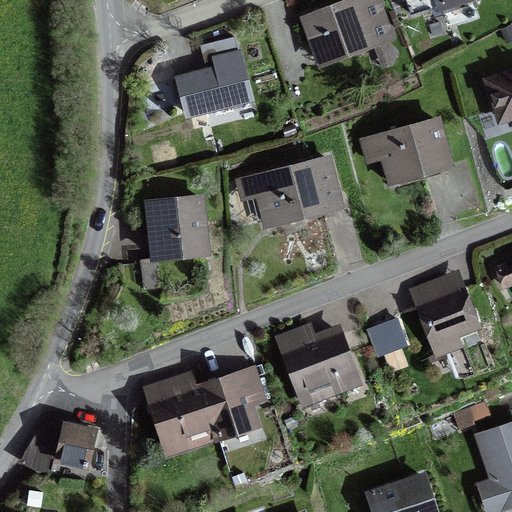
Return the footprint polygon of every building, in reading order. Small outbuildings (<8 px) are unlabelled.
[(357,0),(306,19),(321,62),(389,36),(376,0),(357,0)] [(441,4),(441,6),(460,0),(406,0),(411,14),(441,4)] [(184,95),(189,114),(249,98),(233,37),(202,45),(206,62),(216,60),(218,69),(175,80),(179,97),(184,95)] [(511,72),(488,81),(498,109),(509,105),(511,113),(511,72)] [(379,137),(391,181),(450,164),(437,120),(379,137)] [(255,178),(267,224),(340,205),(328,159),(255,178)] [(159,287),(155,258),(206,252),(200,197),(156,202),(158,219),(151,220),(155,258),(140,259),(144,289),(159,287)] [(511,282),(511,262),(497,268),(504,286),(511,282)] [(462,344),(457,333),(475,325),(461,288),(450,292),(444,275),(413,287),(439,353),(462,344)] [(286,353),(305,404),(359,383),(339,332),(312,342),(306,326),(277,337),(284,353),(286,353)] [(256,424),(239,374),(202,386),(218,437),(256,424)] [(202,432),(215,427),(202,386),(192,389),(188,375),(148,388),(165,440),(179,435),(183,448),(205,441),(202,432)] [(53,471),(58,451),(63,424),(44,420),(21,459),(35,467),(53,471)] [(95,431),(63,424),(58,451),(67,454),(66,461),(87,466),(95,431)] [(511,511),(511,425),(480,437),(504,511),(511,511)] [(434,511),(423,477),(371,494),(376,511),(434,511)]
